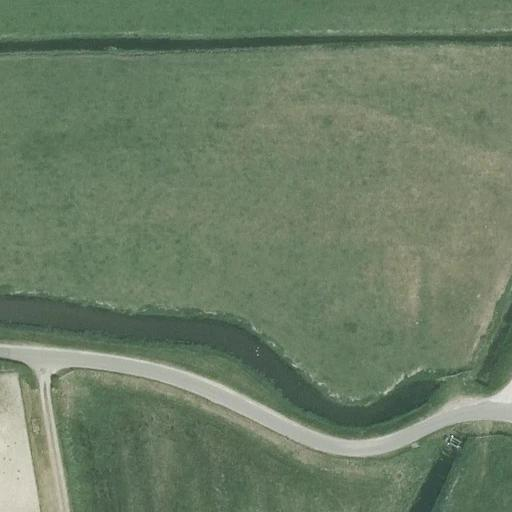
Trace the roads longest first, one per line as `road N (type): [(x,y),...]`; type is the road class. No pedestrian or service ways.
road 1 (unclassified): [(0,353),(173,379),(299,437),(348,449),(390,443),(453,416),(508,411)]
road 2 (track): [(462,511),(484,453),(477,411),(441,339)]
road 3 (track): [(43,355),(66,511)]
